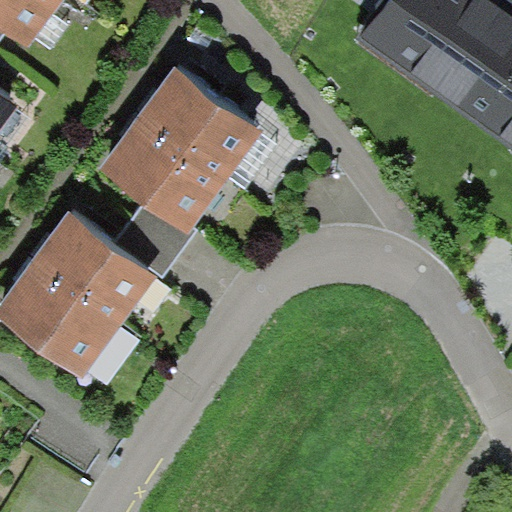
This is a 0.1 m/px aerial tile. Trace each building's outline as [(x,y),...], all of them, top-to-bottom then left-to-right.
[(58,0),(0,0),(0,27),(26,46),(58,0)] [(511,5),(504,0),(390,0),(366,34),(511,139),(511,5)] [(262,123),(174,63),(153,93),(150,97),(132,124),(102,166),(190,226),(262,123)] [(0,114),(10,102),(0,94),(0,114)] [(156,271),(71,207),(44,242),(23,270),(0,299),(0,308),(81,370),(156,271)]
